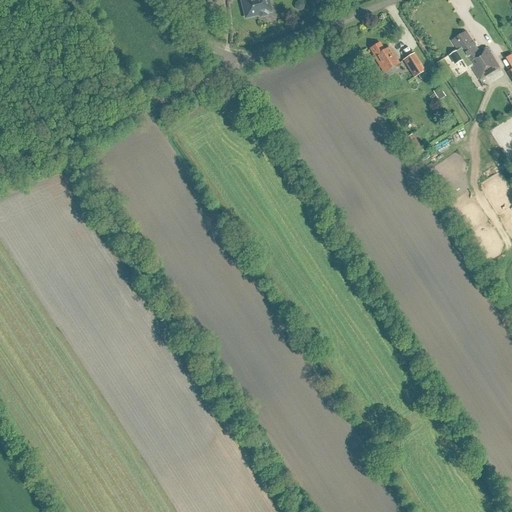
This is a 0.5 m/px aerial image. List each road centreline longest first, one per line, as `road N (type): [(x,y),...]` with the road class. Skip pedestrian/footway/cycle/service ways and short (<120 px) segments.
road 1 (track): [(214,77),(0,167)]
road 2 (residential): [(236,66),(393,0)]
